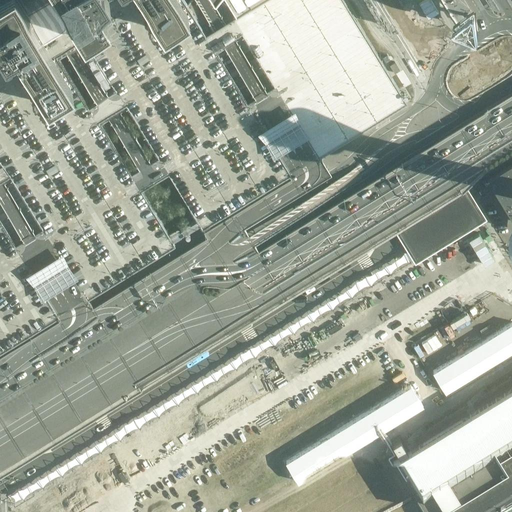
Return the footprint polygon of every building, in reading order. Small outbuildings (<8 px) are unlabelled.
[(43,33),(21,0),(0,0),(0,42),(8,55),(16,50),(46,100),(74,83),(43,33)] [(0,348),(56,315),(71,306),(87,296),(290,175),(305,166),(321,157),(281,91),(238,20),(236,16),(226,0),(183,0),(190,10),(163,27),(146,0),(108,0),(113,8),(87,23),(79,11),(63,21),(43,33),(74,83),(46,100),(16,50),(8,55),(0,59),(0,348)] [(63,21),(79,11),(72,0),(0,0),(0,58),(0,59),(8,55),(0,42),(0,0),(21,0),(43,33),(63,21)] [(72,0),(79,11),(87,23),(113,8),(108,0),(72,0)] [(183,0),(146,0),(163,27),(190,10),(183,0)] [(226,0),(236,16),(262,0),(226,0)] [(262,0),(236,16),(238,20),(281,91),(321,157),(410,103),(347,0),(262,0)] [(493,0),(486,0),(494,13),(500,9),(493,0)] [(511,217),(511,159),(486,175),(511,217)] [(511,321),(428,372),(442,396),(511,355),(511,321)] [(475,511),(511,489),(498,468),(511,459),(511,374),(383,452),(412,499),(419,511),(475,511)] [(409,384),(282,463),(296,486),(423,407),(409,384)] [(511,511),(511,459),(498,468),(511,489),(475,511),(511,511)]
